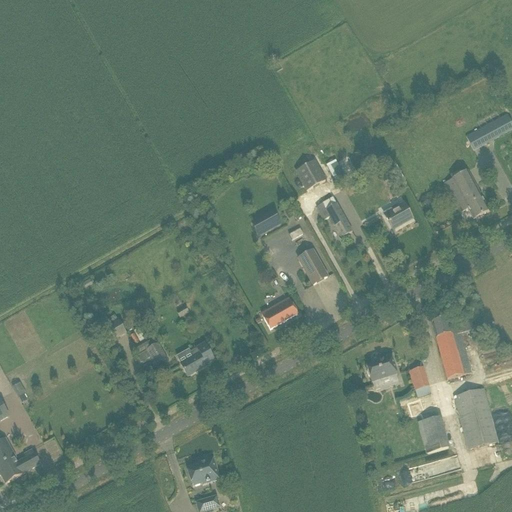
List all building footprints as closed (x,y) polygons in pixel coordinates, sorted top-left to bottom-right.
[(511,131),(511,124),(507,115),(481,129),(489,143),(511,131)] [(350,156),(329,164),(336,184),(357,176),(350,156)] [(314,162),(296,172),(307,192),(325,182),(314,162)] [(403,183),(394,166),(386,170),(395,188),(403,183)] [(450,176),(452,180),(461,175),(459,171),(450,176)] [(489,212),(485,204),(467,172),(461,175),(452,180),(444,184),(460,214),(467,210),(469,212),(473,221),(489,212)] [(332,199),(322,205),(326,211),(325,211),(326,212),(320,215),(323,221),(329,218),(336,230),(341,239),(352,233),(347,224),(336,205),(332,199)] [(284,227),(272,201),(259,207),(263,216),(252,221),(260,238),(284,227)] [(385,218),(388,222),(393,231),(412,220),(403,205),(391,211),(393,213),(385,218)] [(288,209),(284,212),(288,220),(293,217),(288,209)] [(302,235),(299,229),(289,235),(292,240),(302,235)] [(312,252),(298,260),(313,286),(327,278),(312,252)] [(270,331),(297,316),(288,300),(273,309),(276,313),(263,320),(270,331)] [(184,308),(176,312),(180,318),(188,314),(184,308)] [(431,323),(448,381),(471,374),(461,335),(474,331),(471,321),(457,325),(458,328),(450,330),(446,319),(431,323)] [(118,321),(100,332),(107,344),(107,345),(125,334),(118,321)] [(134,335),(130,337),(135,345),(138,343),(134,335)] [(146,344),(135,350),(138,356),(147,351),(149,349),(146,344)] [(187,378),(215,362),(204,344),(195,349),(195,350),(190,353),(192,357),(180,364),(187,378)] [(166,361),(158,345),(149,349),(147,351),(151,358),(155,366),(166,361)] [(371,382),(372,384),(398,376),(391,357),(382,360),(381,361),(381,362),(366,367),(367,371),(367,372),(370,382),(371,382)] [(408,373),(414,393),(429,388),(423,369),(408,373)] [(14,389),(21,400),(27,396),(20,385),(14,389)] [(467,452),(498,443),(484,390),(453,398),(467,452)] [(0,423),(10,418),(0,400),(0,423)] [(418,423),(426,455),(448,449),(440,417),(439,417),(437,409),(416,414),(418,423)] [(23,475),(19,469),(17,464),(18,463),(5,440),(0,442),(0,476),(0,477),(5,486),(23,476),(23,475)] [(54,440),(45,444),(49,453),(58,449),(54,440)] [(26,459),(18,463),(17,464),(19,469),(23,475),(40,465),(32,451),(24,455),(26,459)] [(220,481),(213,459),(198,464),(198,466),(187,470),(192,488),(202,485),(202,487),(220,481)] [(412,482),(425,480),(422,467),(410,469),(412,482)] [(198,511),(220,511),(216,498),(196,504),(198,511)]
